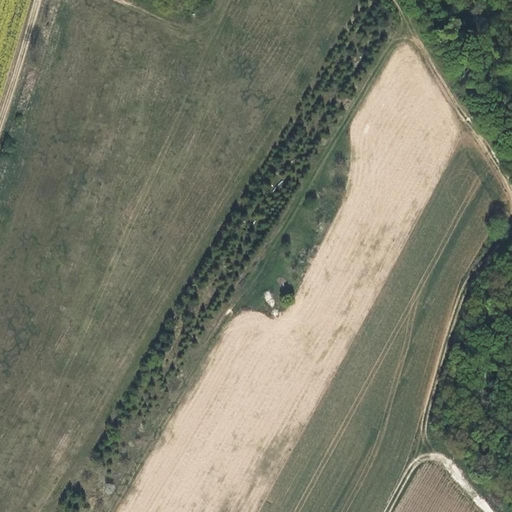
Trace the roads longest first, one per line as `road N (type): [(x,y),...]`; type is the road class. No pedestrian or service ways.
road 1 (track): [(381,511),(417,448),(468,286),(506,236),(511,211),(453,90),(391,0)]
road 2 (track): [(0,120),(36,0)]
